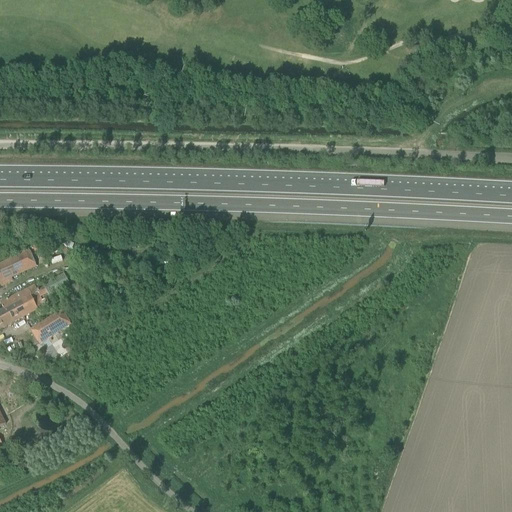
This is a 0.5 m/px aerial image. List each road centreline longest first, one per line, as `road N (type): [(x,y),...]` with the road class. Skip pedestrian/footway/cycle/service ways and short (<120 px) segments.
road 1 (motorway): [(0,201),(511,217)]
road 2 (motorway): [(511,196),(0,181)]
road 3 (unclassified): [(511,158),(0,145)]
road 4 (unclassified): [(0,365),(93,413),(191,511)]
